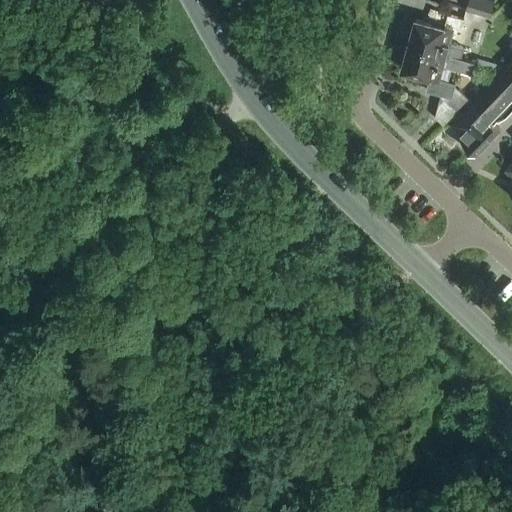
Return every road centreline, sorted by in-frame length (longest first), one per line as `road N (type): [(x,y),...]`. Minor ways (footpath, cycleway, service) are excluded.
road 1 (track): [(200,511),(211,192),(220,133),(248,94)]
road 2 (tertiary): [(198,0),(248,94),(301,158),(427,276)]
road 3 (residential): [(468,222),(360,110),(384,0)]
road 4 (track): [(0,99),(111,0)]
